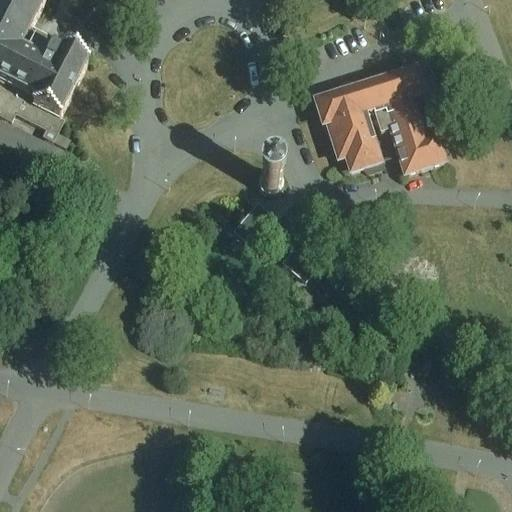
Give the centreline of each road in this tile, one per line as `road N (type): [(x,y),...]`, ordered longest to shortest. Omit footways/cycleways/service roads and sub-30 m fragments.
road 1 (unclassified): [(511,471),(33,390)]
road 2 (residential): [(147,184),(33,390)]
road 3 (residential): [(232,0),(262,46),(270,74),(266,104),(173,159)]
road 4 (residential): [(147,184),(150,150),(137,73),(143,48),(190,0)]
road 5 (unknown): [(0,139),(136,206)]
